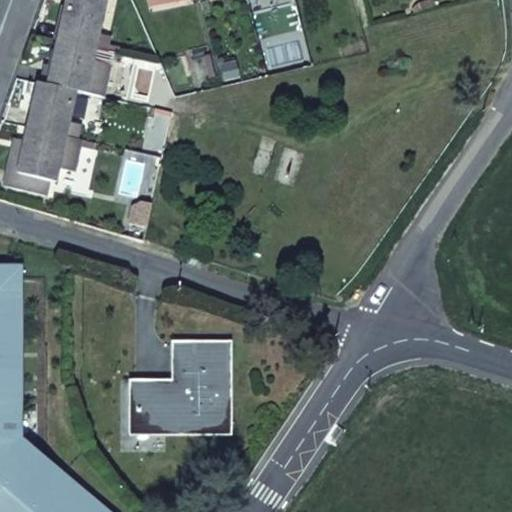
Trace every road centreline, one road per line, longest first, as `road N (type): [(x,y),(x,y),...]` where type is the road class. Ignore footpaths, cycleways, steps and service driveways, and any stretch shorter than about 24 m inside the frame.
road 1 (residential): [(368,321),(0,221)]
road 2 (unclassified): [(511,100),(368,321)]
road 3 (unclassified): [(249,511),(368,321)]
road 4 (tertiary): [(511,364),(368,321)]
